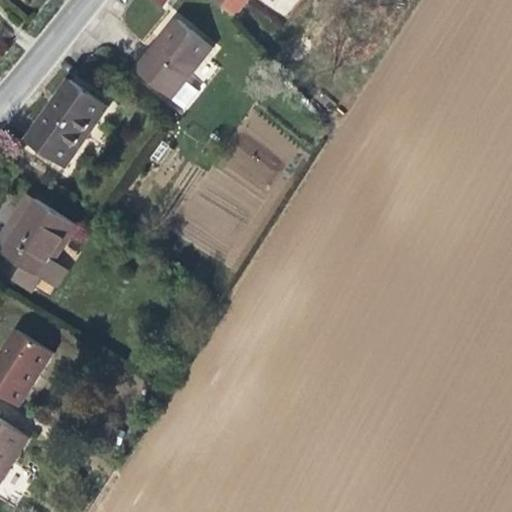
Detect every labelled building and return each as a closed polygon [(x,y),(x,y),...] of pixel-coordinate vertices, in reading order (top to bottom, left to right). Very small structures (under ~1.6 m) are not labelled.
[(153,0),(174,18),(187,0),(153,0)] [(212,0),(243,26),(260,0),(212,0)] [(144,77),(194,116),(199,118),(211,101),(208,98),(199,92),(224,59),(189,31),(167,58),(162,54),(144,77)] [(120,111),(85,87),(42,144),(78,172),(120,111)] [(247,118),(228,174),(276,190),(295,134),(247,118)] [(12,254),(46,204),(37,198),(4,248),(12,254)] [(84,228),(46,204),(12,254),(32,267),(51,279),(63,261),(84,228)] [(79,271),(63,261),(51,279),(68,289),(79,271)] [(51,279),(32,267),(23,282),(42,294),(51,279)] [(21,330),(0,361),(0,391),(23,407),(56,353),(21,330)] [(0,417),(0,484),(30,437),(0,417)]
